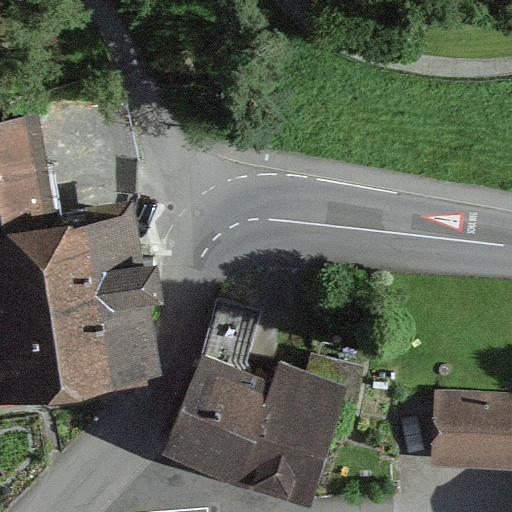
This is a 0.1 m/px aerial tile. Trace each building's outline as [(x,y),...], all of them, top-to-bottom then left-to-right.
[(0,383),(71,372),(44,213),(27,116),(0,120),(0,383)] [(44,213),(71,372),(145,359),(143,348),(152,346),(127,199),(44,213)] [(245,305),(190,419),(260,452),(308,343),(312,334),(245,305)] [(308,343),(260,452),(338,479),(374,364),(308,343)] [(511,394),(434,392),(431,462),(511,465),(511,394)]
